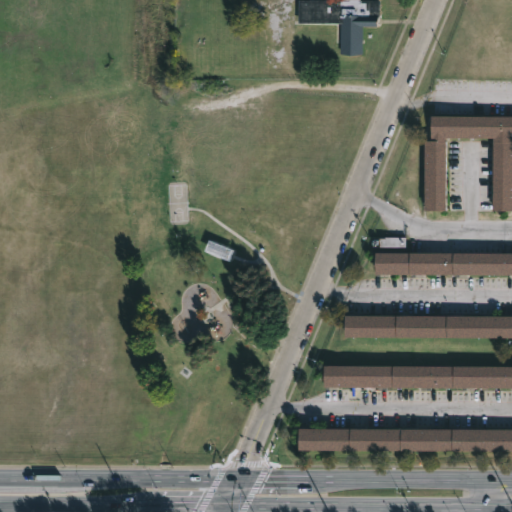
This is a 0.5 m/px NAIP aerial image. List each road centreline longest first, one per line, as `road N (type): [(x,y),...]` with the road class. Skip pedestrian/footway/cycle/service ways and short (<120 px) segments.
road 1 (residential): [(437,0),(221,511)]
road 2 (secondary): [(0,499),(511,503)]
road 3 (secondary): [(511,480),(0,478)]
